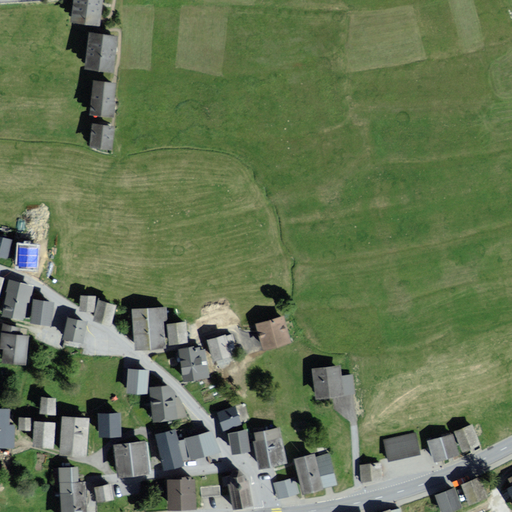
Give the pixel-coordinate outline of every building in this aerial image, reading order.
[(97,0),(72,0),(70,18),(95,21),(97,0)] [(114,37),(90,34),(85,65),(109,68),(114,37)] [(111,82),(93,80),(91,113),(109,114),(111,82)] [(109,126),(92,125),(90,146),(107,147),(109,126)] [(9,239),(0,236),(0,255),(5,257),(9,239)] [(31,249),(16,247),(14,263),(29,264),(31,249)] [(11,282),(2,311),(21,316),(30,287),(11,282)] [(93,308),(94,297),(83,296),(82,307),(87,308),(93,308)] [(48,301),(33,299),(30,317),(46,319),(48,301)] [(116,304),(99,299),(94,315),(110,321),(116,304)] [(162,307),(134,309),(135,329),(136,345),(164,344),(163,328),(162,307)] [(84,320),(68,316),(64,334),(80,338),(84,320)] [(281,317),(258,322),(263,344),(286,339),(281,317)] [(1,358),(21,360),(24,335),(14,333),(15,322),(2,319),(0,341),(0,342),(3,343),(1,358)] [(176,323),(168,324),(169,342),(187,340),(186,323),(176,323)] [(224,334),(208,338),(213,355),(228,351),(224,334)] [(202,347),(179,351),(184,376),(206,372),(202,347)] [(338,365),(315,367),(318,394),(340,393),(338,365)] [(129,370),(127,393),(148,395),(149,372),(129,370)] [(167,386),(151,387),(153,404),(154,418),(174,417),(185,414),(177,397),(167,386)] [(41,396),(39,410),(52,412),(55,399),(41,396)] [(233,406),(218,412),(223,425),(238,419),(233,406)] [(5,407),(0,407),(0,444),(8,445),(9,424),(4,424),(5,407)] [(100,439),(122,438),(121,415),(99,416),(100,439)] [(31,417),(19,416),(19,425),(30,426),(31,417)] [(82,451),(85,417),(63,416),(61,450),(82,451)] [(50,443),(50,421),(34,420),(33,443),(50,443)] [(472,425),(456,431),(463,448),(478,443),(472,425)] [(279,429),(253,435),(254,439),(260,465),(286,459),(279,429)] [(159,440),(166,466),(182,462),(181,457),(191,457),(186,439),(177,442),(174,431),(158,435),(159,440)] [(206,433),(186,439),(191,457),(199,455),(218,449),(210,431),(206,433)] [(249,448),(246,431),(238,433),(231,434),(233,450),(249,448)] [(403,458),(419,454),(414,433),(384,441),(389,461),(403,458)] [(449,434),(431,439),(436,457),(454,452),(449,434)] [(119,473),(145,471),(142,443),(116,445),(119,473)] [(295,458),(302,488),(333,481),(326,451),(295,458)] [(378,462),(363,465),(366,481),(381,478),(378,462)] [(59,468),(60,511),(80,511),(79,477),(76,477),(75,467),(59,468)] [(230,484),(229,485),(233,509),(243,507),(253,505),(248,481),(246,481),(244,475),(240,470),(232,472),(229,478),(230,484)] [(479,477),(462,483),(468,501),(485,496),(479,477)] [(169,506),(192,505),(191,478),(168,479),(169,506)] [(293,478),(276,483),(279,496),(297,491),(293,478)] [(107,483),(97,486),(100,499),(110,497),(107,483)] [(202,498),(221,496),(221,486),(201,487),(202,498)] [(440,511),(459,506),(454,488),(435,493),(440,511)]
